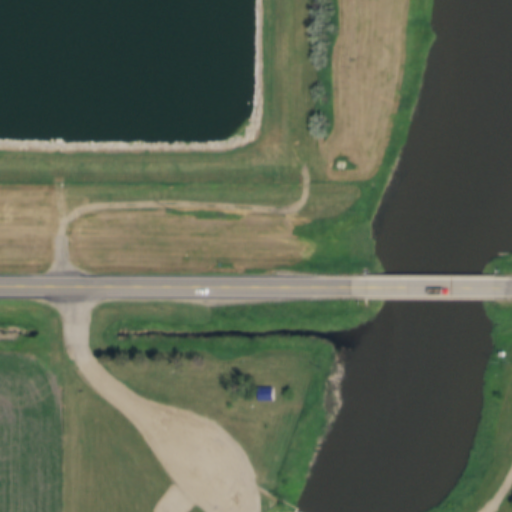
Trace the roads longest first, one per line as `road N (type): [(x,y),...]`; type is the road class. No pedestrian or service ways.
road 1 (track): [(283,0),(282,120),(267,153),(249,160),(0,157)]
road 2 (primary): [(0,286),(356,286)]
road 3 (primary): [(356,286),(486,287)]
road 4 (track): [(62,158),(69,286)]
